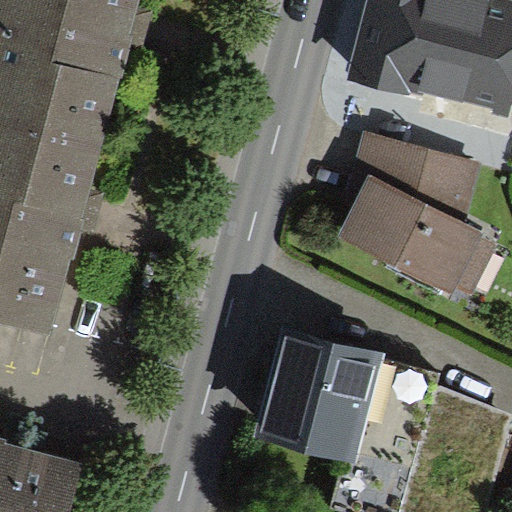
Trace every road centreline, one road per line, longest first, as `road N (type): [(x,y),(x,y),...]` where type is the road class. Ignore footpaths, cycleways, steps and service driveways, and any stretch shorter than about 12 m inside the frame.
road 1 (residential): [(176,511),(311,0)]
road 2 (unknown): [(237,277),(511,388)]
